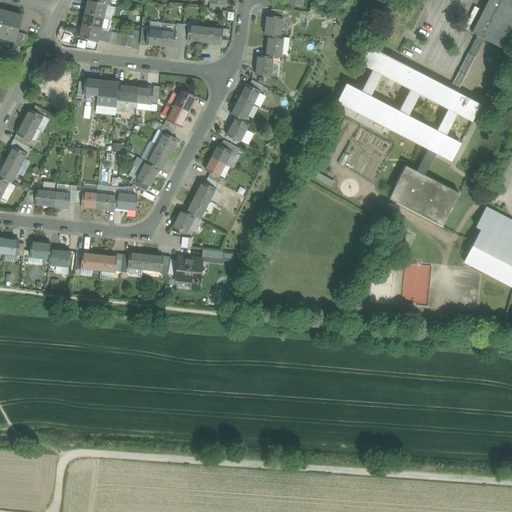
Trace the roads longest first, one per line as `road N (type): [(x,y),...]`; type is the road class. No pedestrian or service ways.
road 1 (track): [(55,511),(61,466),(74,453),(511,482)]
road 2 (residential): [(0,219),(124,233),(146,227),(226,75)]
road 3 (residential): [(226,75),(39,52)]
